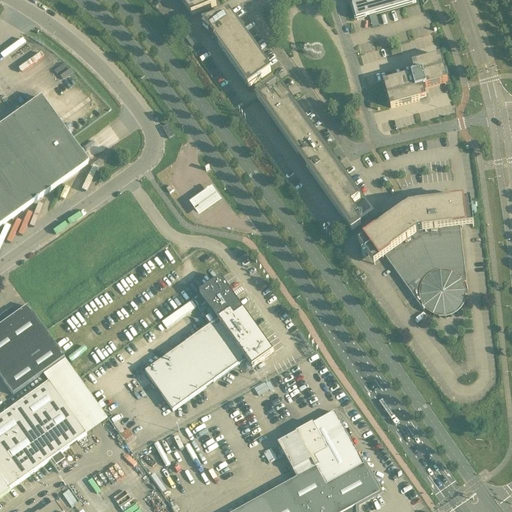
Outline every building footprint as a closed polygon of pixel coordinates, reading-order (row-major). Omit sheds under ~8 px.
[(179,0),(191,16),(216,6),(211,0),(179,0)] [(363,0),(364,2),(352,6),(356,21),(400,8),(416,3),(414,0),(363,0)] [(204,24),(203,24),(205,28),(203,31),(215,41),(248,88),(271,72),(243,33),(238,20),(235,21),(229,14),(204,24)] [(193,35),(186,39),(192,48),(198,43),(193,35)] [(13,63),(32,49),(25,39),(6,53),(13,63)] [(384,84),(391,109),(426,99),(423,89),(448,82),(441,57),(412,65),(415,75),(384,84)] [(73,72),(65,62),(52,71),(60,82),(73,72)] [(274,98),(271,100),(266,93),(257,100),(269,117),(352,233),(361,226),(356,219),(359,217),(352,206),(360,200),(335,165),(332,161),(335,160),(331,149),(325,151),(291,102),(282,109),(274,98)] [(0,227),(87,166),(85,163),(75,148),(70,141),(40,99),(0,127),(0,227)] [(175,137),(169,126),(162,129),(168,140),(175,137)] [(219,189),(195,206),(204,219),(228,203),(219,189)] [(434,316),(437,317),(439,317),(441,318),(443,318),(445,318),(447,317),(449,316),(451,316),(453,315),(455,313),(457,312),(458,311),(460,309),(461,307),(462,306),(463,304),(463,302),(464,301),(464,300),(464,299),(464,297),(464,296),(464,295),(464,293),(464,291),(464,289),(463,287),(462,285),(466,283),(460,230),(468,229),(474,228),(473,215),(474,216),(475,216),(475,215),(476,215),(476,214),(477,214),(477,213),(476,212),(475,211),(474,211),(473,212),(472,212),(471,202),(465,203),(409,209),(380,230),(359,245),(365,254),(364,254),(363,254),(362,254),(362,255),(362,256),(362,257),(363,258),(364,258),(365,258),(365,257),(366,257),(366,256),(366,255),(374,267),(386,259),(424,312),(426,310),(428,312),(430,313),(431,314),(432,315),(434,316)] [(246,361),(252,370),(274,354),(221,280),(192,301),(210,327),(145,374),(173,413),(246,361)] [(196,309),(192,302),(162,324),(167,330),(196,309)] [(13,308),(0,317),(0,323),(39,378),(65,360),(28,308),(19,315),(14,309),(13,308)] [(0,378),(13,397),(39,378),(0,323),(0,378)] [(307,343),(304,345),(311,356),(315,353),(307,343)] [(0,500),(11,493),(9,491),(52,461),(57,467),(65,461),(61,455),(87,436),(49,384),(0,419),(0,500)] [(335,414),(297,435),(316,469),(236,511),(356,511),(356,508),(379,495),(335,414)]
